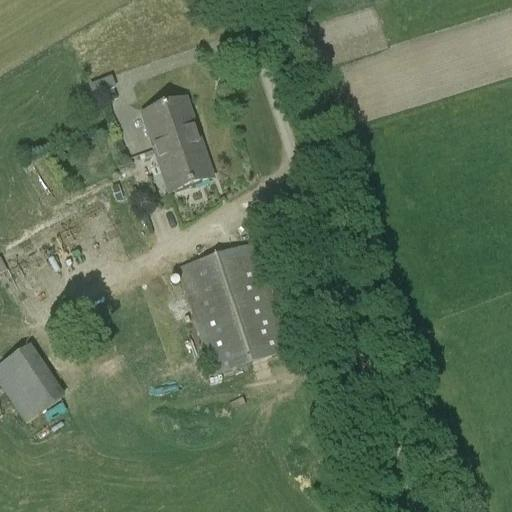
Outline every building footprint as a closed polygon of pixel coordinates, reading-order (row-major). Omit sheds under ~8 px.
[(168,196),(212,181),(186,102),(142,118),(168,196)] [(115,214),(84,234),(110,275),(141,255),(115,214)] [(94,288),(65,229),(27,248),(56,307),(94,288)] [(211,380),(290,354),(253,246),(176,271),(211,380)] [(0,390),(25,428),(66,400),(30,348),(0,368),(0,390)]
